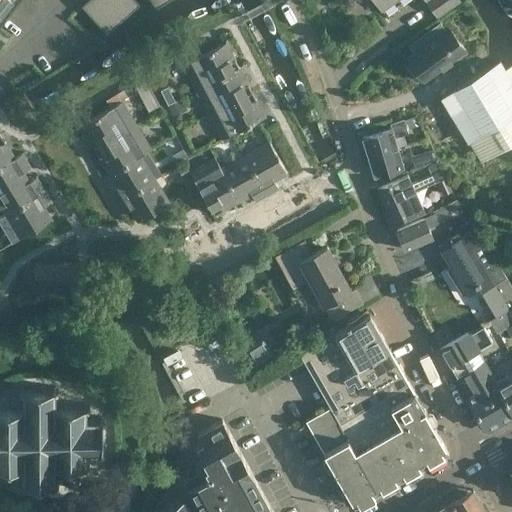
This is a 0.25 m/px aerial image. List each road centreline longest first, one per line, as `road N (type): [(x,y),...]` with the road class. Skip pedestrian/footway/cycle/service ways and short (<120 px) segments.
road 1 (residential): [(475,460),(388,277),(352,171)]
road 2 (residential): [(183,262),(352,171)]
road 3 (residential): [(352,171),(293,0)]
